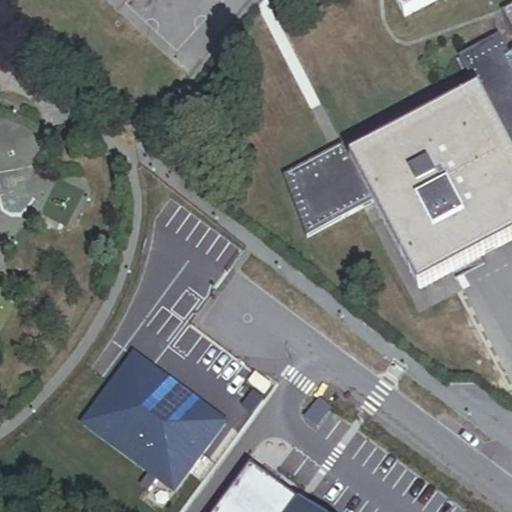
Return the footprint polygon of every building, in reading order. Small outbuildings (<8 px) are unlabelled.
[(395,0),(405,18),(438,0),(395,0)] [(511,9),(503,15),(511,32),(511,9)] [(511,57),(510,58),(499,38),(458,60),(476,94),(481,91),(488,87),(503,115),(511,109),(511,57)] [(420,290),(511,240),(511,149),(499,124),(481,91),(476,94),(351,160),(374,204),(420,290)] [(511,116),(499,124),(511,149),(511,116)] [(344,147),(283,179),(314,236),(374,204),(351,160),(344,147)] [(270,384),(255,373),(249,382),(264,393),(270,384)] [(319,424),(332,407),(320,398),(307,415),(319,424)] [(293,511),(301,502),(251,465),(215,511),(293,511)] [(314,511),(301,502),(293,511),(314,511)]
